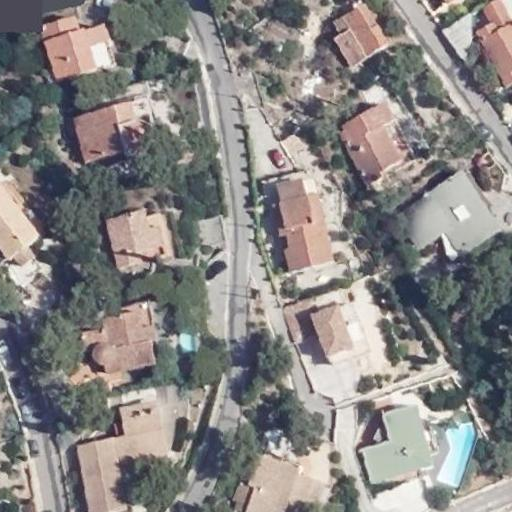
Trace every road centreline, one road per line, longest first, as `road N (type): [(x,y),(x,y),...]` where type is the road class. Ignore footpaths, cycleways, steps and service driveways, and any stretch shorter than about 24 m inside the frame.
road 1 (residential): [(198,0),(229,117),(243,233),(224,422),(187,511)]
road 2 (residential): [(52,511),(36,406),(0,312)]
road 3 (residential): [(511,145),(409,0)]
